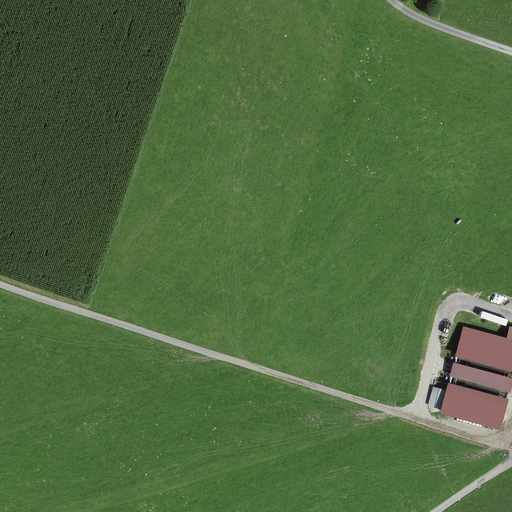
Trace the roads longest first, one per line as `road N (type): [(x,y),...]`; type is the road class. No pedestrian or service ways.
road 1 (track): [(511,449),(0,283)]
road 2 (unclassified): [(393,0),(511,50)]
